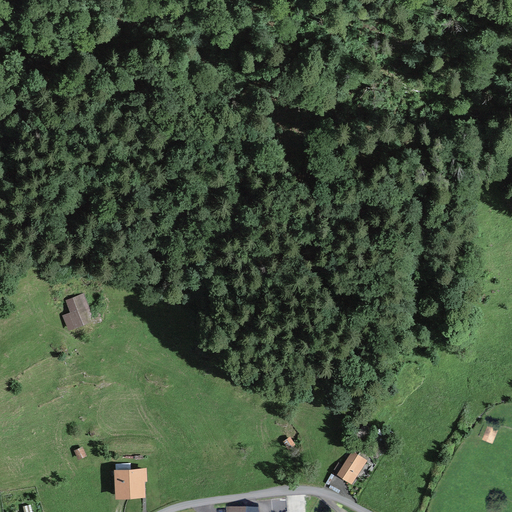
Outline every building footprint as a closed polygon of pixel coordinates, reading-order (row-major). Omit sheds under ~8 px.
[(65,316),(69,327),(90,318),(81,294),(67,300),(70,307),(76,304),(79,310),(65,316)] [(489,424),(483,438),(491,441),(497,427),(489,424)] [(86,448),(78,453),(83,461),(91,456),(86,448)] [(352,481),(356,475),(352,472),(361,458),(352,452),(339,472),(352,481)] [(128,494),(127,490),(142,489),(142,479),(145,479),(145,469),(116,471),(117,495),(128,494)] [(275,497),(275,511),(305,511),(305,496),(275,497)]
